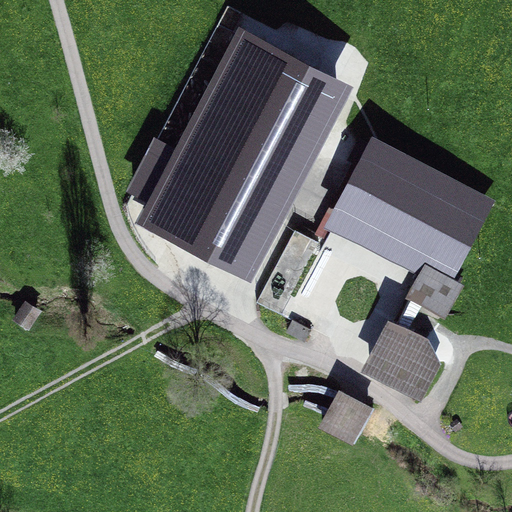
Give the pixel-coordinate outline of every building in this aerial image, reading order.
[(243,262),(336,86),(245,38),(152,215),(243,262)] [(456,273),(339,206),(286,299),(377,351),(398,316),(423,330),(456,273)] [(311,328),(292,319),(287,329),(306,339),(311,328)] [(322,422),(350,439),(369,407),(342,391),(322,422)] [(455,432),(450,426),(445,431),(450,437),(455,432)]
